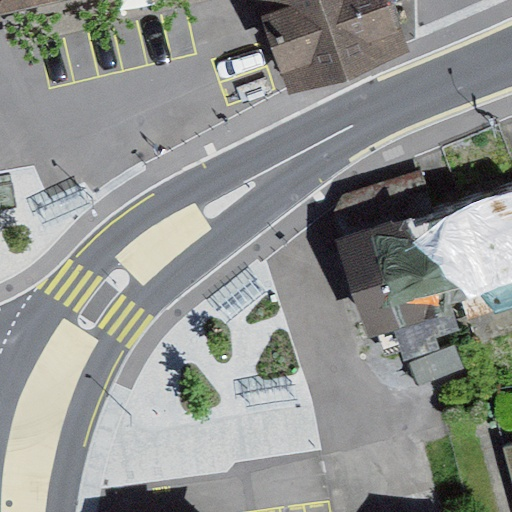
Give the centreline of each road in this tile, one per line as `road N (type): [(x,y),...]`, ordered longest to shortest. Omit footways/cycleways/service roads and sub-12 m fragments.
road 1 (primary): [(471,79),(249,179),(123,276)]
road 2 (residential): [(123,276),(0,95)]
road 3 (primary): [(61,365),(46,405),(33,511)]
